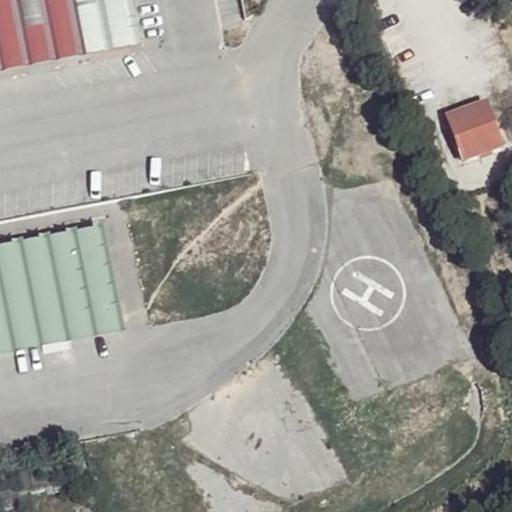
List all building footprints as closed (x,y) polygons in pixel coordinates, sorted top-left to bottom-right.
[(125,0),(0,0),(0,72),(1,76),(135,45),(125,0)] [(212,0),(214,19),(235,17),(233,0),(212,0)] [(400,63),(432,49),(409,0),(386,0),(374,6),(400,63)] [(433,95),(442,119),(488,101),(479,78),(433,95)] [(491,110),(453,121),(468,170),(508,155),(491,110)] [(101,234),(44,246),(66,344),(121,330),(101,234)] [(0,356),(66,344),(44,246),(0,254),(0,356)]
